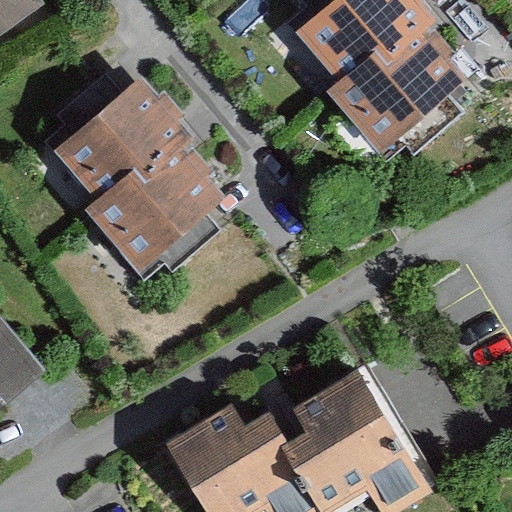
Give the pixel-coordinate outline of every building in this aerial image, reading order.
[(0,0),(0,21),(33,0),(0,0)] [(318,88),(384,160),(485,68),(441,20),(441,11),(430,0),(335,0),(315,19),(351,59),(318,88)] [(87,193),(139,261),(235,188),(193,134),(206,123),(162,65),(70,136),(103,181),(87,193)] [(0,295),(0,399),(51,356),(0,295)] [(172,447),(212,511),(250,511),(269,501),(275,511),(320,511),(371,481),(389,511),(391,511),(429,489),(358,374),(297,411),(311,434),(288,448),(268,417),(244,432),(231,410),(172,447)]
